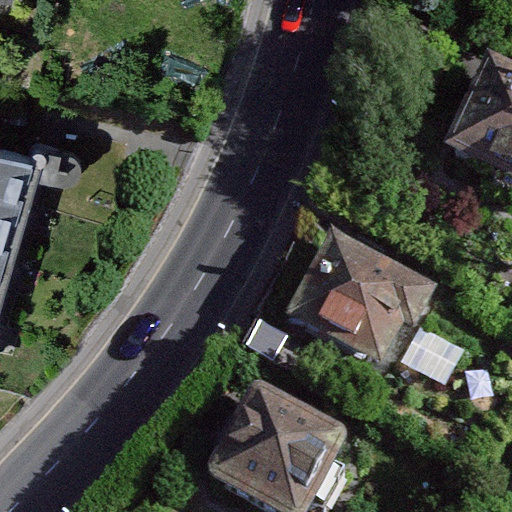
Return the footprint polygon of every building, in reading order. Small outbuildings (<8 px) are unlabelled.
[(22,0),(0,0),(0,13),(19,17),(22,0)] [(511,73),(491,63),(448,153),(511,183),(511,73)] [(0,294),(36,168),(0,157),(0,294)] [(451,306),(339,254),(298,345),(392,388),(409,351),(426,360),(451,306)] [(309,511),(348,435),(252,387),(209,474),(286,511),(309,511)]
